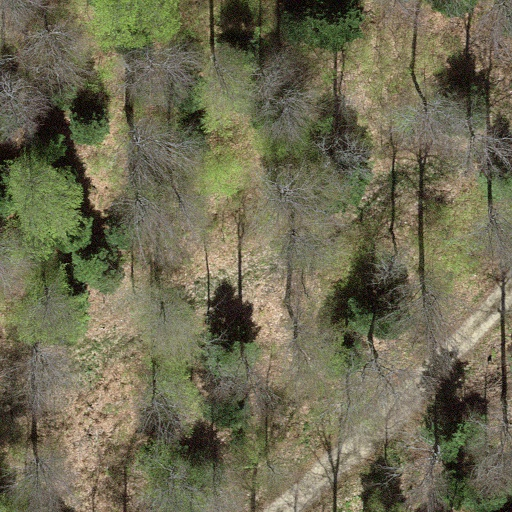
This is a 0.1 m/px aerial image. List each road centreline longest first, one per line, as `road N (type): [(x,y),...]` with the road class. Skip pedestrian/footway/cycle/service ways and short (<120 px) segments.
road 1 (track): [(0,408),(511,122)]
road 2 (track): [(511,287),(273,511)]
